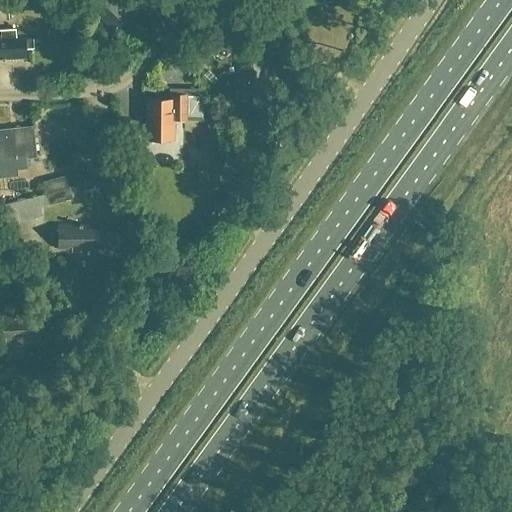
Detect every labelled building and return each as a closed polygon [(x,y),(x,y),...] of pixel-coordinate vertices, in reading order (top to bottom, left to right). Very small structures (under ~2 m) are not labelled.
[(122,0),(108,0),(94,14),(113,33),(135,13),(122,0)] [(33,35),(15,36),(15,29),(0,30),(0,60),(26,60),(25,52),(33,52),(33,35)] [(259,50),(241,53),(244,65),(261,62),(259,50)] [(242,76),(243,79),(231,82),(235,100),(246,97),(247,99),(271,94),(266,73),(272,72),(270,61),(237,67),(239,76),(242,76)] [(170,94),(170,101),(146,101),(146,140),(174,140),(174,120),(186,120),(186,118),(202,118),(202,96),(187,96),(187,94),(170,94)] [(85,156),(100,155),(98,122),(82,123),(85,156)] [(27,170),(26,159),(36,158),(33,127),(0,130),(0,176),(17,175),(16,171),(27,170)] [(87,171),(85,157),(60,161),(62,174),(87,171)] [(121,175),(120,162),(96,164),(97,177),(121,175)] [(42,183),(45,194),(69,188),(66,177),(42,183)] [(72,199),(69,188),(45,194),(46,195),(48,205),(72,199)] [(102,225),(58,226),(58,250),(102,249),(102,225)] [(0,317),(0,340),(5,341),(6,357),(22,356),(22,340),(34,339),(33,315),(0,317)]
